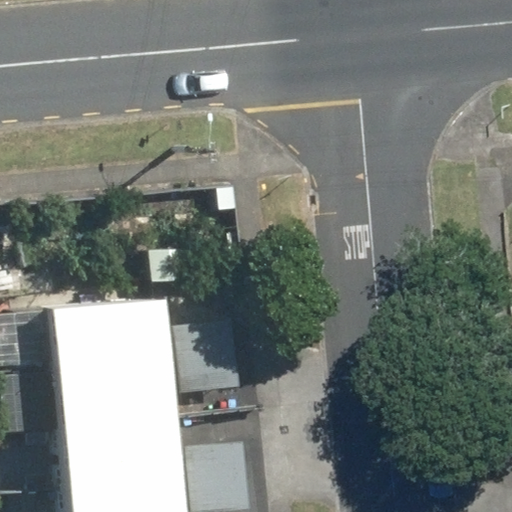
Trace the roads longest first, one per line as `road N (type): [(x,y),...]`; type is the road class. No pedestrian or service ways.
road 1 (residential): [(357,35),(396,511)]
road 2 (secondary): [(0,67),(357,35)]
road 3 (secondary): [(357,35),(511,22)]
